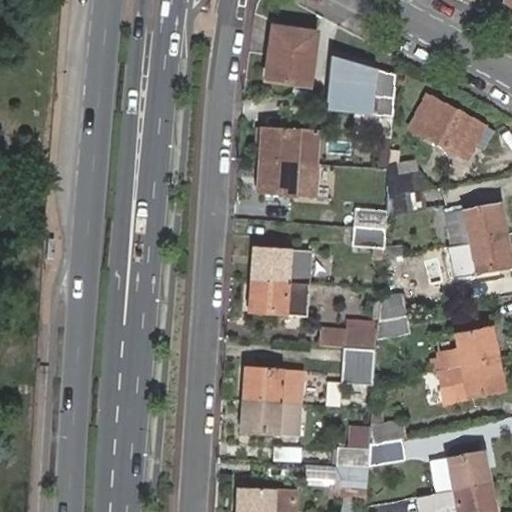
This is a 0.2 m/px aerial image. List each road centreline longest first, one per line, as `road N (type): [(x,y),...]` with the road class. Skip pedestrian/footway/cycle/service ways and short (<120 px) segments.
road 1 (residential): [(236,0),(217,139),(192,511)]
road 2 (secondary): [(109,0),(69,511)]
road 3 (secondary): [(131,424),(115,318),(144,0)]
road 4 (secondary): [(131,424),(172,0)]
road 5 (tertiary): [(375,0),(511,72)]
